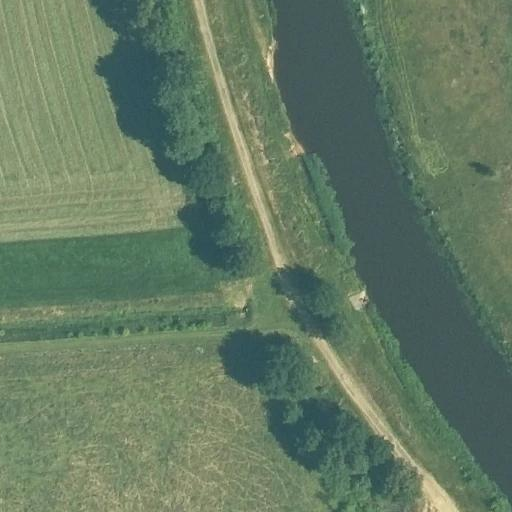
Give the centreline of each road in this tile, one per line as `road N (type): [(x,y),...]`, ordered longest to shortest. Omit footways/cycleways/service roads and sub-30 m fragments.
road 1 (track): [(191,0),(250,192),(314,325)]
road 2 (track): [(314,325),(358,403),(447,511)]
